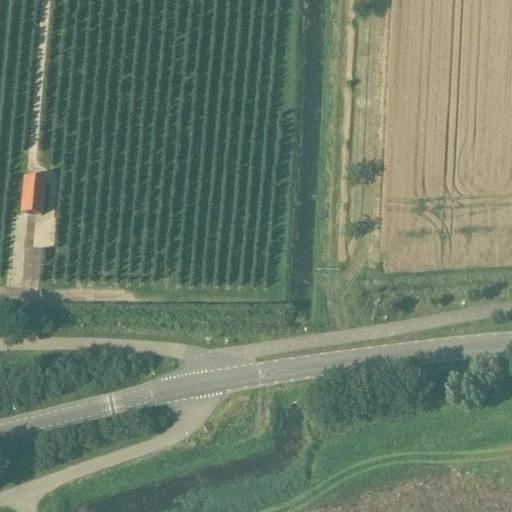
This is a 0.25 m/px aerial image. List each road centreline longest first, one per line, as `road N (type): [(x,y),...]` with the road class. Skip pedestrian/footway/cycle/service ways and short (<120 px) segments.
road 1 (tertiary): [(511,345),(363,357),(203,384)]
road 2 (track): [(333,296),(345,0)]
road 3 (unclassified): [(203,384),(196,355),(18,341)]
road 4 (tertiary): [(203,384),(0,430)]
